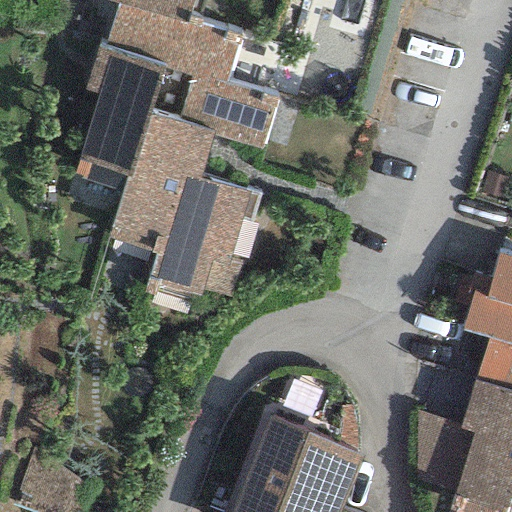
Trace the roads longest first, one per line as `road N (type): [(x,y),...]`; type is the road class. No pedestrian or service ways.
road 1 (residential): [(393,385),(503,0)]
road 2 (residential): [(393,385),(349,341),(293,342),(185,457),(160,511)]
road 3 (residential): [(397,511),(393,385)]
